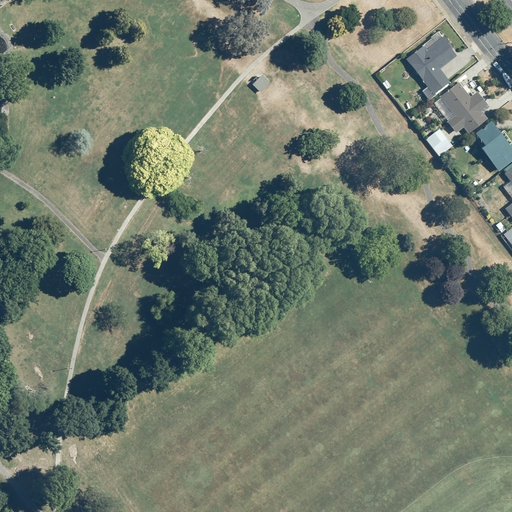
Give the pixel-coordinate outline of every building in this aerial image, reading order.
[(406,60),(432,95),(448,83),(438,69),(455,56),(441,38),(424,51),(422,48),(406,60)] [(269,83),(260,75),(252,85),(260,93),(269,83)] [(462,128),(467,134),(486,120),(481,113),(488,108),(476,93),(469,98),(457,83),(437,98),(452,117),(446,122),(455,134),(462,128)] [(482,148),(478,151),(497,173),(511,161),(511,150),(488,122),(471,135),(482,148)] [(451,145),(437,128),(424,139),(437,156),(451,145)] [(502,208),(511,220),(511,168),(504,175),(509,182),(502,187),(511,200),(502,208)] [(504,228),(498,220),(493,224),(499,232),(504,228)] [(511,225),(501,234),(511,248),(511,225)]
